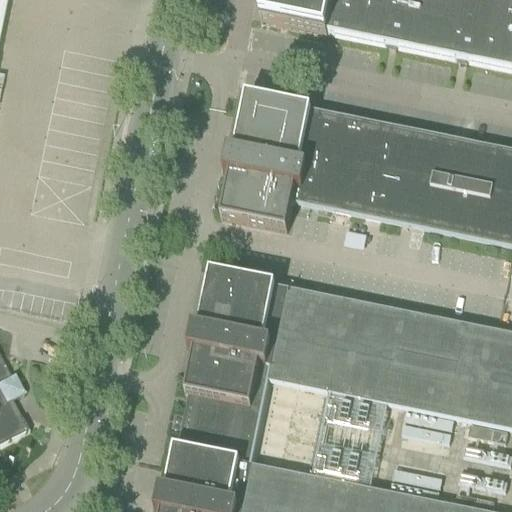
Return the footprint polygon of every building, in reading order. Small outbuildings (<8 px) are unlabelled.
[(511,0),(511,1),(511,5),(487,0),(265,0),(260,27),(326,41),(327,38),(395,52),(394,56),(395,56),(396,52),(466,66),(465,70),(466,70),(467,67),(511,75),(511,0)] [(292,209),(349,221),(511,253),(511,156),(311,116),(311,115),(245,101),(233,162),(236,163),(233,179),(223,178),(223,180),(229,181),(220,224),(286,237),(292,209)] [(452,511),(252,471),(269,388),(511,437),(511,340),(290,296),(290,295),(275,292),(275,291),(227,281),(209,278),(197,338),(200,339),(197,356),(187,354),(187,356),(193,357),(184,400),(188,401),(187,406),(177,455),(174,454),(165,498),(164,501),(167,501),(164,511),(452,511)] [(0,448),(26,435),(11,406),(24,399),(13,379),(9,381),(0,365),(0,448)] [(470,430),(467,441),(504,449),(506,438),(470,430)] [(456,499),(454,511),(459,511),(491,511),(493,507),(456,499)]
